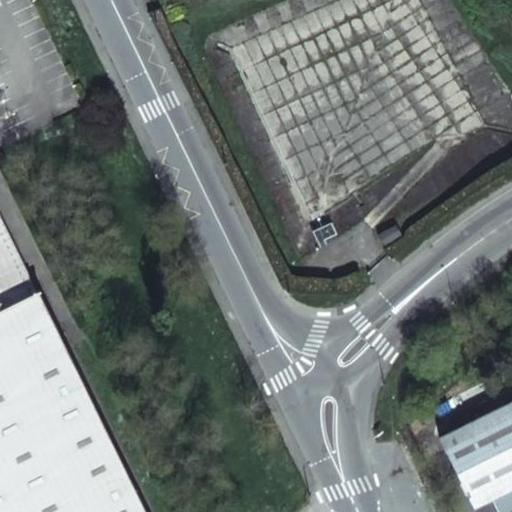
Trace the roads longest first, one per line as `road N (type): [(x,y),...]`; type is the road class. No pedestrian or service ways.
road 1 (tertiary): [(331,379),(302,363),(269,325),(110,0)]
road 2 (tertiary): [(511,217),(461,246),(331,379)]
road 3 (unknown): [(0,119),(53,106),(70,91),(36,0)]
road 4 (unclassified): [(357,511),(346,489),(331,379)]
